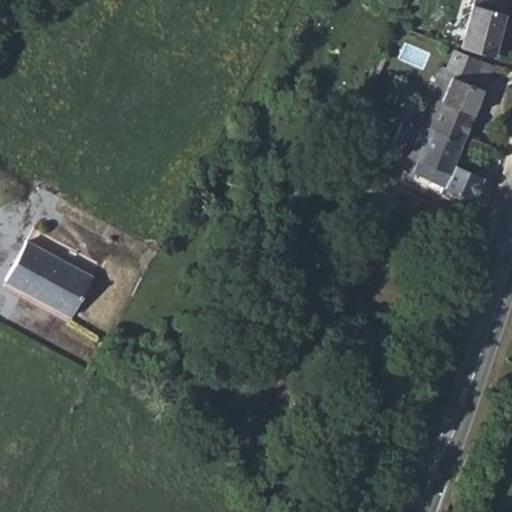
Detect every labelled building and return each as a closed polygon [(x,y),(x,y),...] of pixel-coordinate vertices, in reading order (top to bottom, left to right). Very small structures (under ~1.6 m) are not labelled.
[(494,61),(506,0),(473,0),(460,47),(494,61)] [(444,95),(479,111),(486,90),(475,84),(481,60),(456,50),(450,66),(438,62),(426,86),(444,95)] [(430,124),(466,141),(479,111),(444,95),(430,124)] [(406,144),(418,149),(454,166),(466,141),(430,124),(417,118),(406,144)] [(413,165),(472,194),(479,173),(454,166),(418,149),(413,165)] [(92,276),(26,241),(3,283),(69,318),(92,276)]
